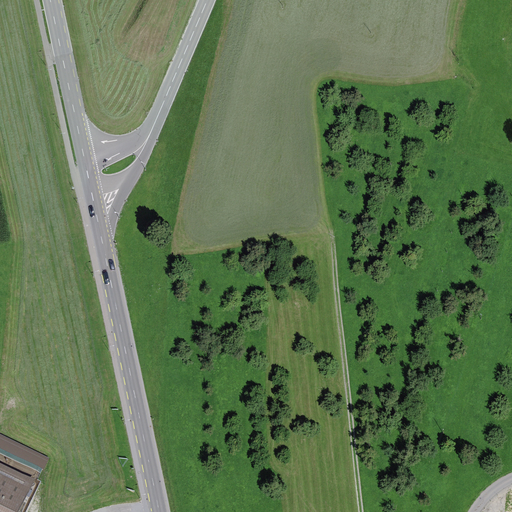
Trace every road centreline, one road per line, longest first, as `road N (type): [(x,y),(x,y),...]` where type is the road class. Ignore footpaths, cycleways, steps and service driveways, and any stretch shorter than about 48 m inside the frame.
road 1 (secondary): [(102,240),(159,511)]
road 2 (track): [(333,245),(362,511)]
road 3 (secondary): [(50,0),(83,156)]
